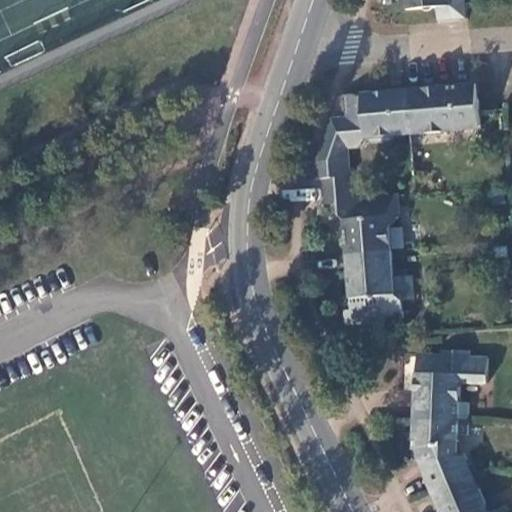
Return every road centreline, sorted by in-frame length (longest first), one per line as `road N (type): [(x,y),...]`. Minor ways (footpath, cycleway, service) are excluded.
road 1 (residential): [(294,48),(243,196),(247,286),(353,511)]
road 2 (residential): [(511,38),(294,48)]
